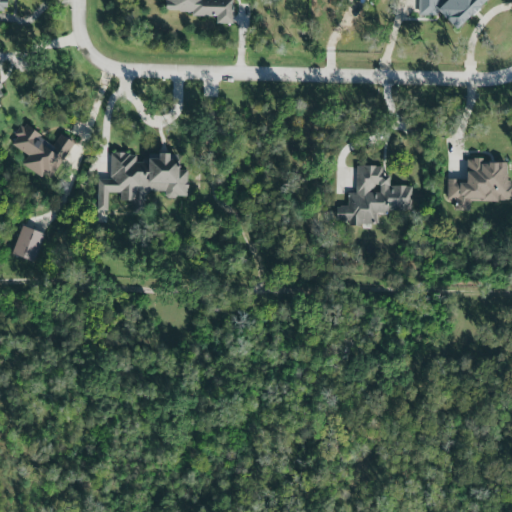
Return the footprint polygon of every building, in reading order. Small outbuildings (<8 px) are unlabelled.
[(9,0),(9,10),(3,10),(5,12),(0,12),(0,0),(9,0)] [(233,0),(233,6),(234,7),(234,25),(218,25),(218,16),(193,16),(193,13),(180,13),(180,12),(166,11),(166,0),(233,0)] [(492,0),(457,35),(438,16),(418,16),(418,0),(492,0)] [(25,122),(32,127),(43,134),(42,136),(52,143),(60,131),(66,136),(76,143),(50,179),(44,175),(41,179),(20,164),(26,156),(9,144),(15,136),(11,134),(19,122),(23,125),(25,122)] [(187,197),(187,170),(178,170),(178,159),(169,159),(169,155),(145,154),(145,163),(136,163),(136,154),(110,154),(110,180),(97,179),(97,210),(107,211),(108,193),(120,193),(120,201),(132,201),(132,213),(144,213),(144,192),(165,192),(165,197),(187,197)] [(466,158),(465,180),(460,181),(459,179),(452,178),(447,179),(446,199),(454,200),(454,210),(470,210),(470,201),(482,201),(481,200),(496,201),(497,200),(511,200),(511,184),(511,183),(510,183),(510,180),(506,179),(506,172),(505,172),(505,161),(500,160),(497,160),(492,159),(487,159),(487,161),(482,161),(482,156),(477,156),(472,156),(472,158),(466,158)] [(356,165),(355,192),(347,192),(347,205),(340,205),(340,206),(336,206),(335,219),(336,219),(339,219),(339,220),(348,221),(348,225),(353,223),(359,225),(359,223),(375,224),(375,212),(387,212),(387,210),(404,210),(404,209),(410,209),(410,204),(411,204),(411,186),(405,186),(405,185),(399,183),(394,184),(394,185),(391,185),(391,187),(389,187),(388,174),(381,173),(381,166),(375,166),(375,165),(368,163),(362,164),(362,165),(356,165)] [(44,235),(22,226),(11,254),(34,263),(44,235)]
